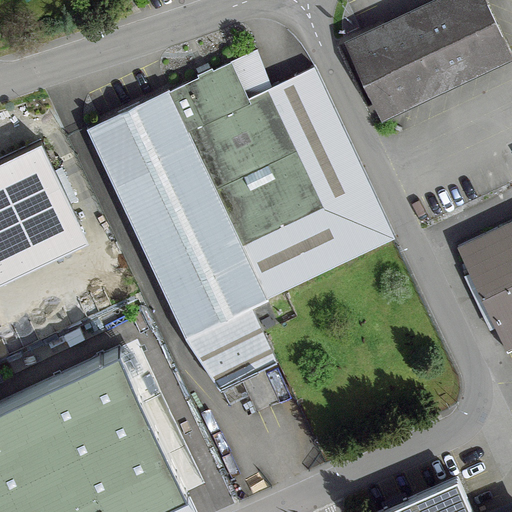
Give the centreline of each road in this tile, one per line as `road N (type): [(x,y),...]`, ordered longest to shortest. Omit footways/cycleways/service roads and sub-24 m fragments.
road 1 (residential): [(273,511),(456,432),(478,409),(482,388),(438,278),(299,0)]
road 2 (residential): [(0,77),(251,0)]
